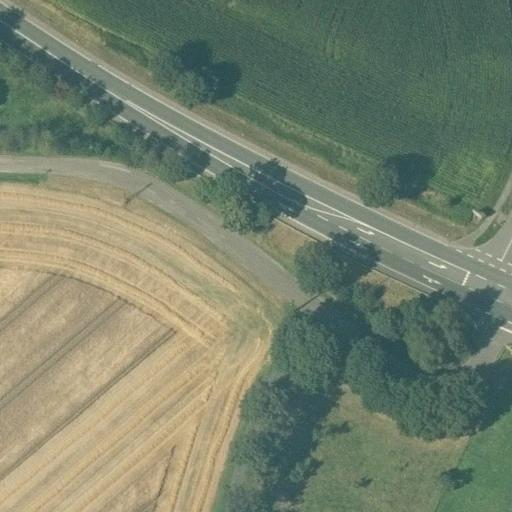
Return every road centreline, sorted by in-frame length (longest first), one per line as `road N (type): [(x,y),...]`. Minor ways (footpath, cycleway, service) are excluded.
road 1 (residential): [(511,308),(470,377),(412,381),(174,196),(95,165),(0,159)]
road 2 (primary): [(0,22),(301,203),(511,302)]
road 3 (track): [(318,309),(242,511)]
